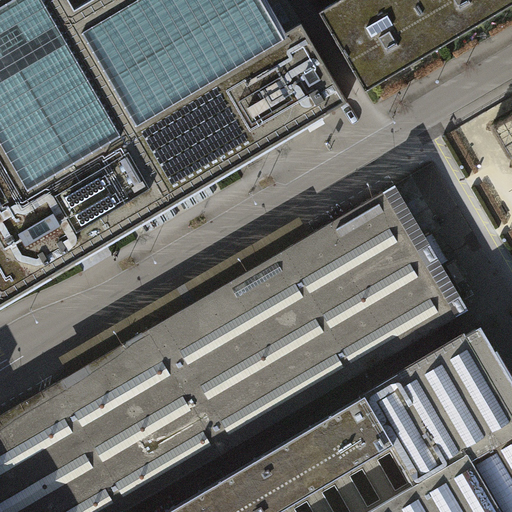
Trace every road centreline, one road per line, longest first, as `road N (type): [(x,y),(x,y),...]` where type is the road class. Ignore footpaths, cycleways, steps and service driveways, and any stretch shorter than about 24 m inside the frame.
road 1 (unclassified): [(0,365),(417,119)]
road 2 (residential): [(417,119),(511,283)]
